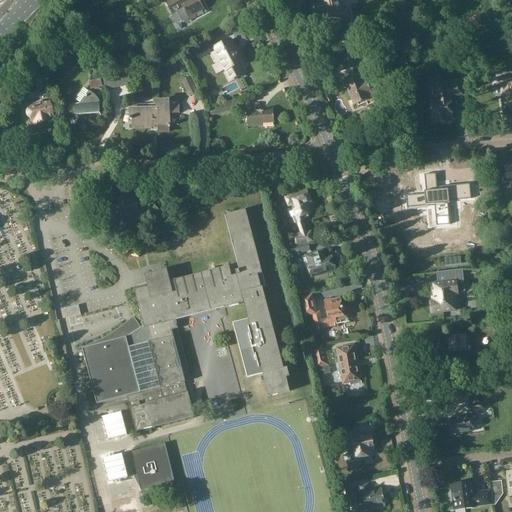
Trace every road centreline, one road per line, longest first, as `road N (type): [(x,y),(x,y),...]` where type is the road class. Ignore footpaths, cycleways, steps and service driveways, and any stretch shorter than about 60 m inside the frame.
road 1 (unclassified): [(0,170),(299,157),(327,145)]
road 2 (residential): [(413,466),(379,291),(331,152)]
road 3 (residential): [(331,152),(511,142)]
road 4 (residential): [(327,145),(258,0)]
